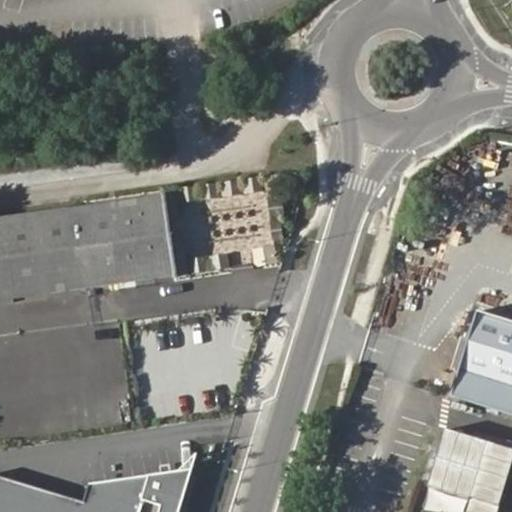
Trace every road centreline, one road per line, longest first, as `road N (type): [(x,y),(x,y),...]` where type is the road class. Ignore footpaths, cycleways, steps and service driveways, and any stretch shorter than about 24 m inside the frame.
road 1 (tertiary): [(377,128),(368,185),(268,511)]
road 2 (unknown): [(260,437),(0,457)]
road 3 (tertiary): [(405,10),(367,18),(341,47),(338,86),(346,104),(377,128)]
